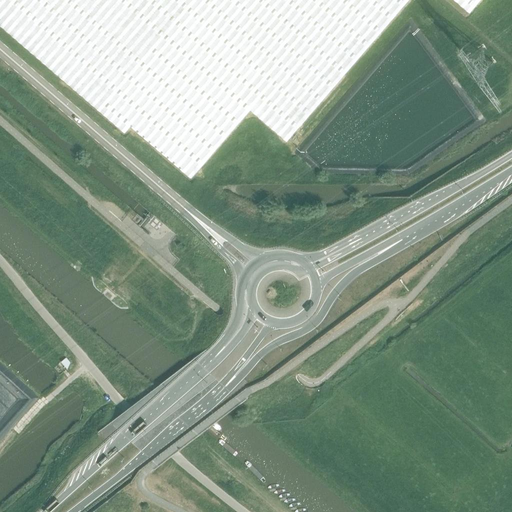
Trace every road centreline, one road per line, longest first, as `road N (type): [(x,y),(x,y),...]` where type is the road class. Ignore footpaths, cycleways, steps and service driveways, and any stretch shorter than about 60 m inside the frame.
road 1 (tertiary): [(0,48),(191,213)]
road 2 (unknown): [(176,274),(173,260),(0,109)]
road 3 (primary): [(227,384),(273,344),(314,323),(344,281),(395,243)]
road 4 (primary): [(205,365),(45,511)]
road 5 (unclassified): [(243,511),(177,459),(87,364)]
road 6 (primary): [(72,511),(227,384)]
road 7 (primary): [(511,154),(364,235)]
road 8 (primary): [(395,243),(511,169)]
road 9 (residential): [(87,364),(0,262)]
